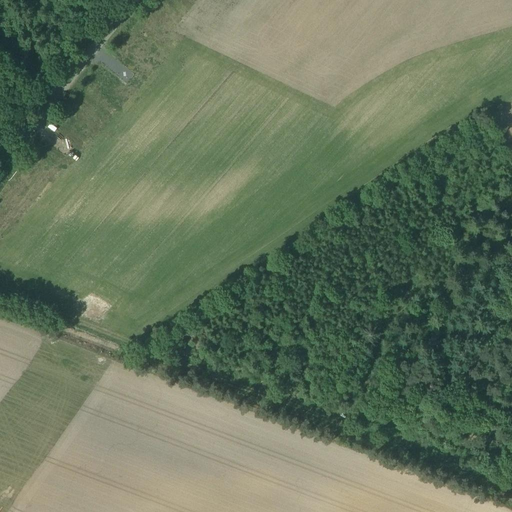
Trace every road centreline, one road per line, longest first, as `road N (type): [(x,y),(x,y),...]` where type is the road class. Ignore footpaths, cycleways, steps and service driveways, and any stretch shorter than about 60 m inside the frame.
road 1 (track): [(0,294),(511,485)]
road 2 (unclassified): [(137,0),(0,169)]
